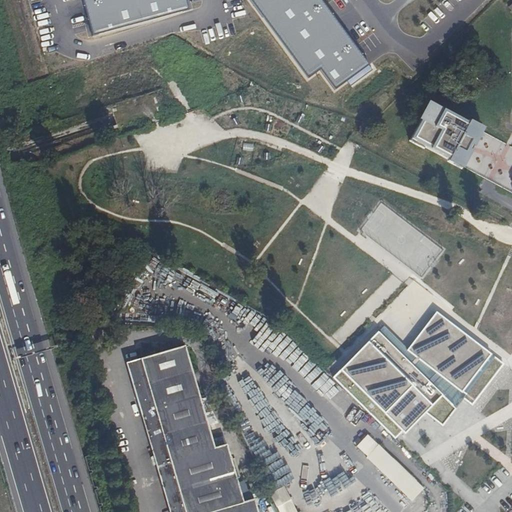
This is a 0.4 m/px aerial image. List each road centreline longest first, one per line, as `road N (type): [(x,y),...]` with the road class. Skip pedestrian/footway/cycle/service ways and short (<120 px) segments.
road 1 (motorway): [(78,511),(0,246)]
road 2 (motorway): [(0,380),(38,511)]
